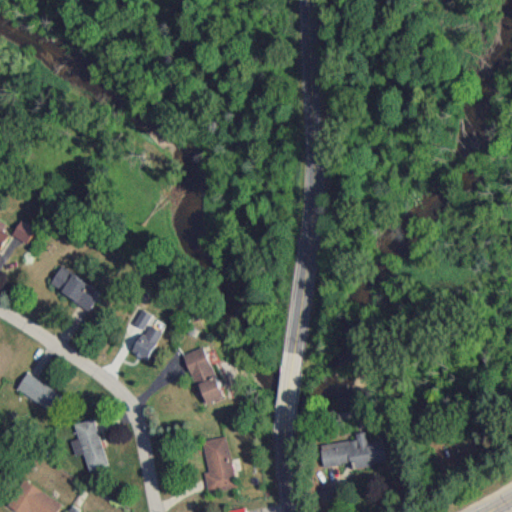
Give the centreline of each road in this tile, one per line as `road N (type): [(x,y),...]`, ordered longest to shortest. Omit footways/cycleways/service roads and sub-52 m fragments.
road 1 (residential): [(309,0),(315,179),(292,356)]
road 2 (residential): [(160,511),(138,408),(118,381),(0,300)]
